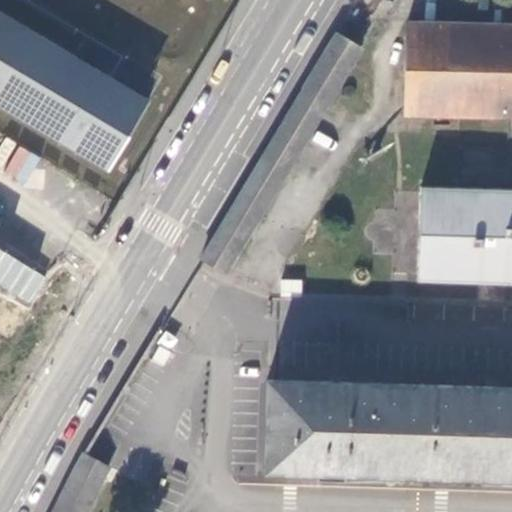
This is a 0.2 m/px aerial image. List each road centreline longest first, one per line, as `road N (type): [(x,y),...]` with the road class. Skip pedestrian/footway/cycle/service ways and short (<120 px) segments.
road 1 (tertiary): [(295,0),(135,263)]
road 2 (tertiary): [(135,263),(0,498)]
road 3 (residential): [(135,263),(0,182)]
